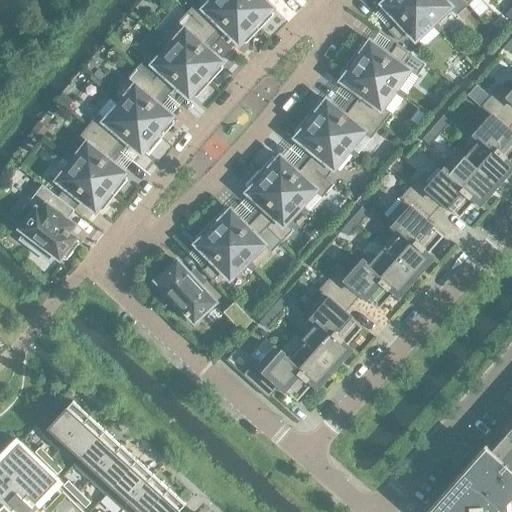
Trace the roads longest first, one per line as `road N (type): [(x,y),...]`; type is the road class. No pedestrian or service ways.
road 1 (residential): [(132,228),(166,222),(246,141),(335,35),(324,8)]
road 2 (residential): [(511,224),(302,452)]
road 3 (residential): [(324,8),(208,121),(132,228)]
road 4 (residential): [(376,511),(511,363)]
road 5 (residential): [(106,265),(112,284),(210,372)]
road 6 (residential): [(210,372),(302,452)]
